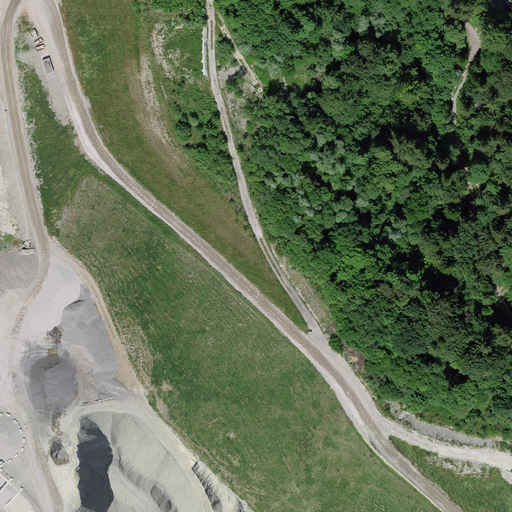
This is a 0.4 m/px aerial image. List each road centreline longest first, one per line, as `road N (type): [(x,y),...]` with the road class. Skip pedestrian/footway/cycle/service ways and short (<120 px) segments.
road 1 (track): [(460,511),(375,435),(332,372),(92,145),(58,0)]
road 2 (track): [(208,0),(212,72),(257,230),(340,365),(399,425),(446,450),(511,458)]
road 3 (track): [(511,311),(475,260),(472,204),(452,129),(454,94),(480,44)]
